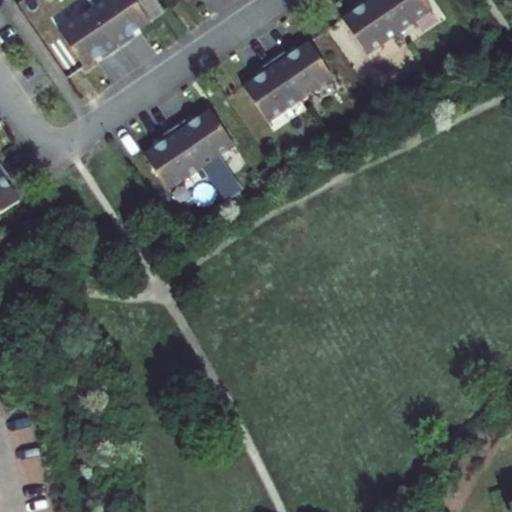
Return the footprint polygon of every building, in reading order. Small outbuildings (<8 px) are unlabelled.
[(104,0),(91,9),(58,31),(83,68),(99,57),(102,61),(119,50),(136,38),(133,34),(149,23),(133,0),(104,0)] [(399,34),(432,11),(424,0),(361,0),(354,4),(357,8),(341,20),(366,56),(399,34)] [(300,101),(333,79),(308,42),(292,53),(289,49),(272,61),(255,72),(258,77),(242,88),(267,124),(300,101)] [(201,169),(234,146),(209,110),(193,121),(190,117),(173,128),(156,140),(159,145),(143,156),(168,192),(201,169)] [(10,178),(0,164),(0,214),(19,201),(6,181),(10,178)]
